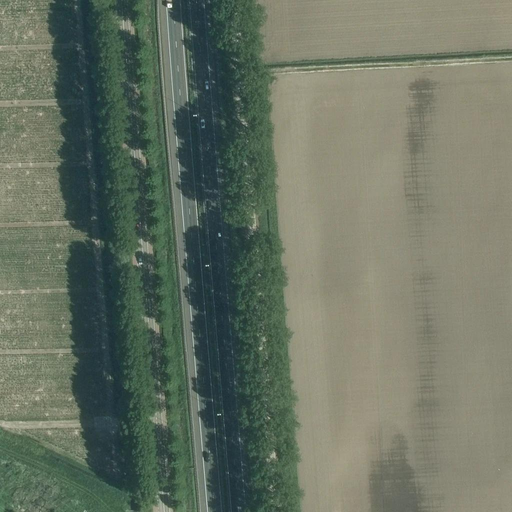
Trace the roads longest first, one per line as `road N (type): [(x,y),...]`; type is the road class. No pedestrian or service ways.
road 1 (motorway): [(167,0),(211,511)]
road 2 (tertiary): [(164,511),(121,0)]
road 3 (unclassified): [(275,511),(233,0)]
road 4 (motorway): [(241,511),(202,0)]
